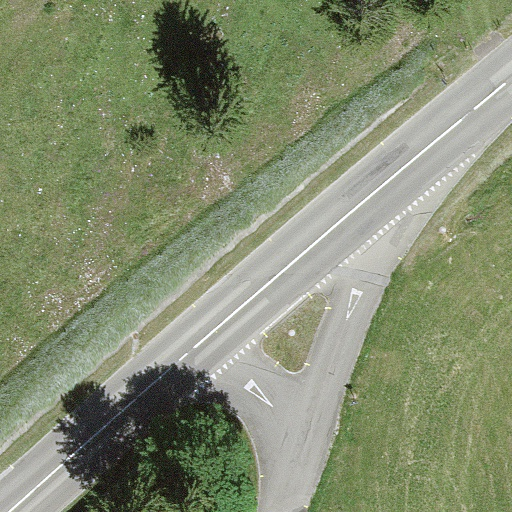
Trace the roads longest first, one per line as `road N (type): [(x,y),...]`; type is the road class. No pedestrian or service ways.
road 1 (residential): [(301,446),(409,163)]
road 2 (secondary): [(409,163),(200,342)]
road 3 (secondary): [(200,342),(12,511)]
road 4 (tertiary): [(301,446),(200,342)]
road 5 (secondary): [(511,77),(409,163)]
